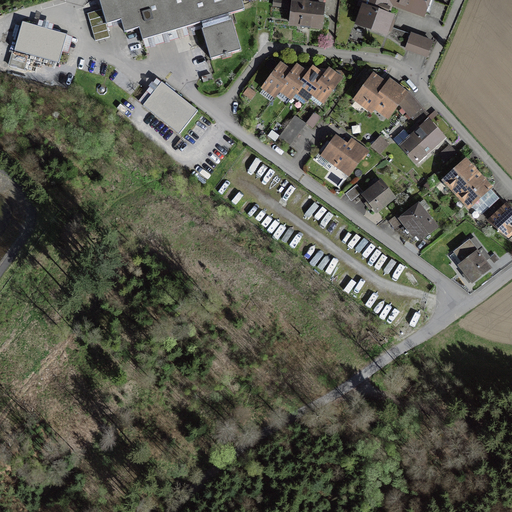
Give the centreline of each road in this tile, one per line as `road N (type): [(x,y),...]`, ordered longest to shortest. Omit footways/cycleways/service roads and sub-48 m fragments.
road 1 (residential): [(511,186),(407,72),(381,59),(268,45),(221,113)]
road 2 (unclassified): [(170,511),(249,442),(470,303)]
road 3 (residential): [(470,303),(221,113)]
road 4 (track): [(343,388),(453,420),(511,496)]
